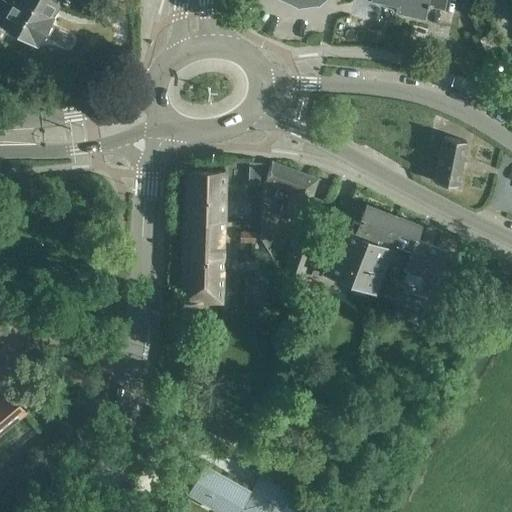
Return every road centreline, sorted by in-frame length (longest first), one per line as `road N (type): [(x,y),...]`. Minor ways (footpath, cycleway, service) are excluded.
road 1 (secondary): [(69,511),(112,418),(147,174),(175,130)]
road 2 (primary): [(252,113),(511,237)]
road 3 (primary): [(511,140),(413,93),(258,82)]
road 4 (primary): [(158,117),(0,137)]
